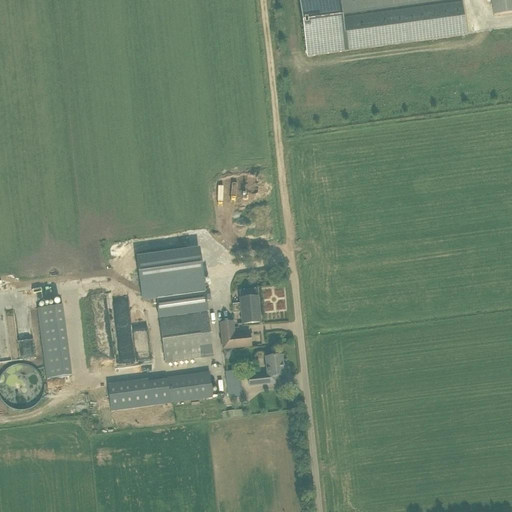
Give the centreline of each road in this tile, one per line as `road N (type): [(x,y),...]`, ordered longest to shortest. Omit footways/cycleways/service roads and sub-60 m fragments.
road 1 (unclassified): [(318,511),(289,250)]
road 2 (track): [(261,0),(289,250)]
